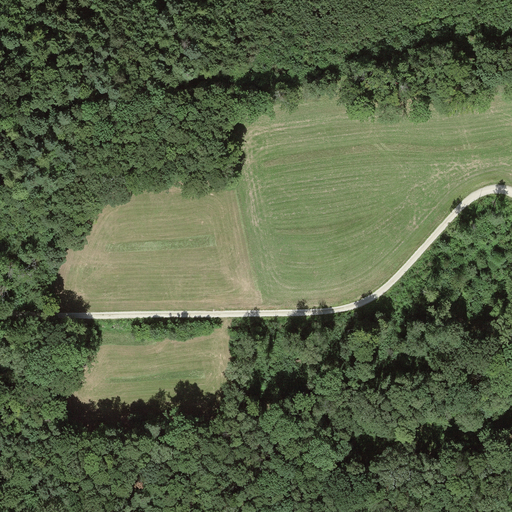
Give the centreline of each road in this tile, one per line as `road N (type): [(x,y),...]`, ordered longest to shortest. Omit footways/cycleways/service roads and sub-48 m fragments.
road 1 (track): [(511,191),(473,195),(380,293),(355,306),(0,313)]
road 2 (track): [(236,511),(152,434),(29,371),(0,339)]
